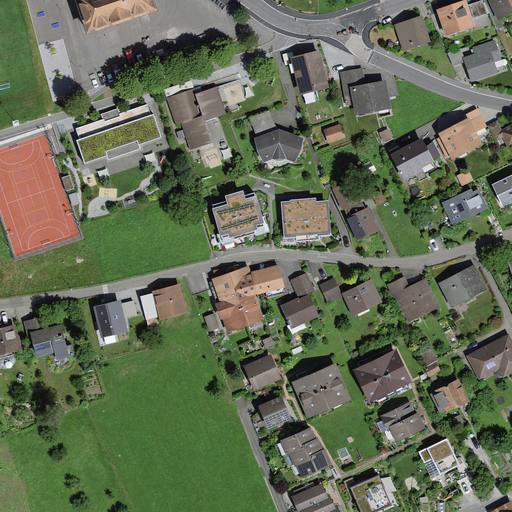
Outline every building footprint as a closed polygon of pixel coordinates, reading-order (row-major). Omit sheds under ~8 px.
[(155,0),(76,0),(86,29),(105,23),(105,26),(130,18),(129,15),(157,6),(155,0)] [(482,0),(476,3),(480,16),(487,14),(482,0)] [(511,9),(511,0),(490,0),(484,3),(496,28),(504,24),(500,15),(511,9)] [(480,16),(476,3),(469,5),(473,18),(480,16)] [(470,24),(463,5),(442,12),(448,31),(470,24)] [(431,40),(422,13),(394,23),(403,50),(431,40)] [(494,41),(474,48),(476,55),(464,59),(471,80),(496,71),(493,61),(500,59),(494,41)] [(449,53),(453,63),(466,58),(462,48),(449,53)] [(317,69),(314,54),(294,59),(292,52),(283,55),(285,65),(294,63),(302,92),(325,86),(321,68),(317,69)] [(363,80),(361,70),(342,74),(347,100),(346,100),(347,105),(356,103),(357,112),(388,107),(384,83),(360,88),(358,80),(363,80)] [(180,122),(183,129),(176,131),(178,139),(185,136),(189,148),(212,141),(205,120),(226,112),(217,84),(195,92),(193,87),(166,97),(175,124),(180,122)] [(147,103),(120,112),(118,107),(101,113),(102,118),(76,127),(79,137),(77,137),(85,162),(107,154),(109,159),(141,148),(139,143),(162,136),(153,112),(150,113),(147,103)] [(252,119),(257,133),(272,128),(266,113),(252,119)] [(483,123),(479,116),(466,122),(467,123),(462,126),(460,123),(453,126),(454,130),(443,135),(453,154),(477,141),(471,130),(483,123)] [(496,122),(489,126),(496,140),(504,136),(509,145),(511,143),(511,126),(502,132),(496,122)] [(329,141),(344,136),(340,126),(325,131),(329,141)] [(300,140),(279,133),(257,140),(264,158),(273,155),(284,155),(294,158),(300,140)] [(398,147),(390,151),(405,179),(416,173),(414,170),(432,161),(421,140),(400,151),(398,147)] [(462,186),(474,180),(469,169),(457,175),(462,186)] [(502,206),(511,202),(511,174),(491,184),(502,206)] [(351,182),(335,190),(357,237),(375,229),(365,209),(364,210),(351,182)] [(373,194),(377,203),(385,199),(381,190),(373,194)] [(455,221),(484,208),(477,193),(471,196),(469,192),(447,203),(455,221)] [(254,193),(242,196),(242,193),(228,197),(229,200),(212,205),(222,238),(232,235),(233,240),(255,233),(254,229),(264,226),(254,193)] [(296,237),(296,241),(319,240),(319,236),(331,235),(328,204),(314,205),(314,200),(292,202),(292,204),(282,205),(284,238),(296,237)] [(481,287),(472,270),(444,284),(453,301),(481,287)] [(253,278),(256,291),(281,285),(277,271),(253,278)] [(245,279),(239,280),(237,274),(230,276),(238,299),(250,294),(245,279)] [(226,328),(246,321),(238,299),(230,276),(230,275),(210,282),(226,328)] [(299,295),(312,289),(306,275),(292,281),(299,295)] [(404,278),(389,285),(395,297),(398,295),(404,307),(407,305),(412,316),(435,305),(424,282),(409,289),(404,278)] [(339,293),(333,280),(322,286),(328,298),(339,293)] [(370,283),(359,289),(357,284),(344,290),(354,311),(378,300),(370,283)] [(178,288),(156,295),(161,315),(184,309),(178,288)] [(246,321),(258,317),(250,294),(238,299),(246,321)] [(317,314),(309,296),(295,302),(294,301),(282,306),(290,323),(301,318),(303,321),(317,314)] [(108,328),(146,319),(141,298),(103,307),(108,328)] [(210,330),(218,327),(214,314),(205,317),(210,330)] [(60,327),(44,331),(41,318),(25,322),(29,335),(32,335),(37,354),(54,350),(56,359),(74,355),(71,344),(65,346),(60,327)] [(0,358),(15,354),(13,347),(17,346),(12,327),(0,330),(0,358)] [(510,372),(511,370),(511,343),(508,336),(469,356),(480,377),(506,363),(510,372)] [(267,346),(273,344),(271,338),(264,340),(267,346)] [(430,376),(441,370),(436,360),(438,359),(431,348),(418,355),(430,376)] [(371,398),(407,380),(394,353),(358,370),(371,398)] [(258,386),(278,377),(270,357),(247,367),(252,378),(254,377),(258,386)] [(309,410),(345,395),(333,367),(296,382),(309,410)] [(431,393),(440,411),(465,399),(456,381),(431,393)] [(269,425),(288,417),(280,398),(262,406),(266,416),(265,416),(269,425)] [(390,428),(392,427),(414,416),(409,404),(384,416),(385,419),(383,420),(386,426),(388,425),(390,428)] [(392,427),(398,439),(422,427),(417,415),(414,416),(392,427)] [(291,451),(314,441),(309,430),(284,441),(289,452),(291,451)] [(432,459),(440,475),(460,465),(446,438),(418,452),(424,463),(432,459)] [(298,462),(321,452),(316,440),(314,441),(291,451),(296,463),(298,462)] [(321,452),(298,462),(304,474),(329,463),(323,451),(321,452)] [(471,473),(456,481),(463,495),(478,488),(471,473)] [(378,501),(389,497),(379,474),(350,487),(354,497),(356,496),(363,511),(365,511),(380,505),(378,501)] [(301,509),(303,508),(326,498),(321,486),(306,492),(304,486),(295,490),(297,496),(295,497),(301,509)] [(305,511),(325,511),(333,509),(328,497),(326,498),(303,508),(305,511)]
